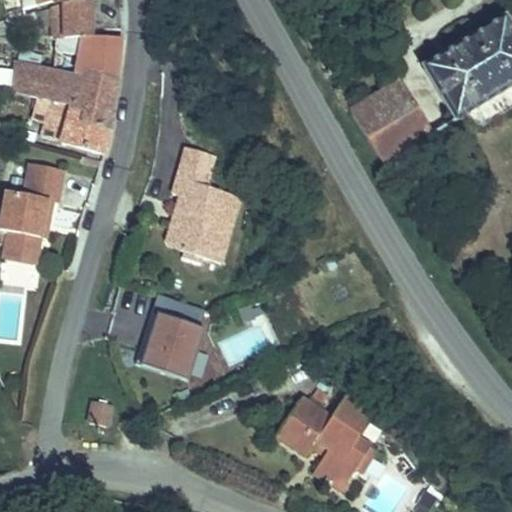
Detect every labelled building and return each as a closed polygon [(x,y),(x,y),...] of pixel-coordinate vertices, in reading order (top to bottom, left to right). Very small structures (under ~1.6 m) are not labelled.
[(19,0),(23,12),(38,7),(63,0),(19,0)] [(92,38),(92,0),(82,0),(47,10),(46,43),(56,42),(92,38)] [(511,87),(511,13),(487,29),(428,65),(462,117),(511,87)] [(56,42),(53,71),(76,75),(77,65),(95,66),(97,38),(92,38),(56,42)] [(122,39),(97,38),(95,66),(77,65),(76,75),(117,83),(122,39)] [(53,71),(16,63),(13,93),(72,108),(86,111),(82,125),(110,133),(117,83),(76,75),(53,71)] [(403,80),(354,111),(387,164),(437,132),(403,80)] [(72,108),(39,100),(33,120),(46,125),(42,138),(62,143),(61,144),(104,156),(110,133),(82,125),(86,111),(72,108)] [(218,169),(222,153),(191,146),(188,162),(218,169)] [(185,252),(197,254),(199,245),(214,248),(212,258),(233,263),(249,194),(214,187),(218,169),(188,162),(180,195),(188,197),(177,240),(185,252)] [(49,222),(53,204),(58,205),(64,173),(29,166),(23,197),(6,194),(0,226),(0,231),(1,232),(0,237),(0,245),(6,247),(5,252),(37,258),(40,239),(44,221),(49,222)] [(45,241),(49,222),(44,221),(40,239),(45,241)] [(199,245),(197,254),(212,258),(214,248),(199,245)] [(36,265),(37,258),(5,252),(4,259),(36,265)] [(171,336),(180,310),(132,295),(126,313),(132,315),(125,334),(130,335),(124,352),(167,367),(177,338),(171,336)] [(162,381),(167,367),(124,352),(130,335),(125,334),(115,366),(162,381)] [(350,488),(365,463),(351,455),(363,435),(376,443),(394,413),(348,385),(332,412),(306,397),(283,436),(315,456),(324,441),(334,447),(320,470),(350,488)] [(102,428),(107,406),(89,402),(86,424),(102,428)] [(351,455),(365,463),(376,443),(363,435),(351,455)]
